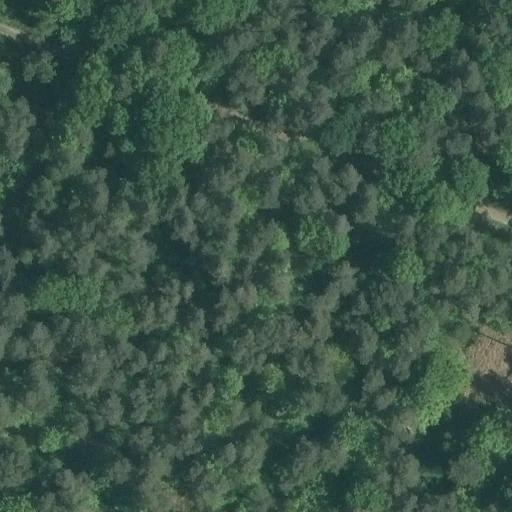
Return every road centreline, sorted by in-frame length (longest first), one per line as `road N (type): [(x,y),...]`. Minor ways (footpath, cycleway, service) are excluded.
road 1 (track): [(511,214),(0,20)]
road 2 (track): [(0,260),(103,0)]
